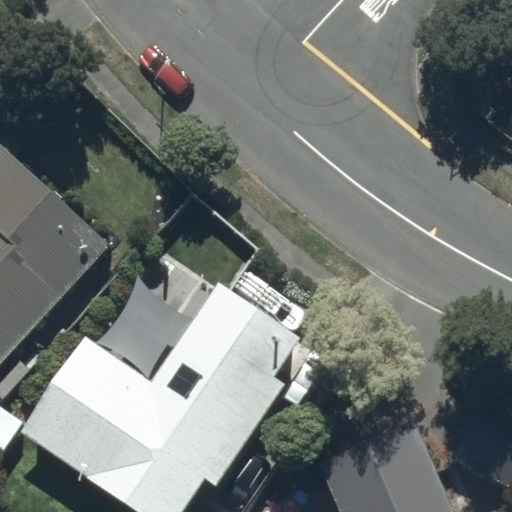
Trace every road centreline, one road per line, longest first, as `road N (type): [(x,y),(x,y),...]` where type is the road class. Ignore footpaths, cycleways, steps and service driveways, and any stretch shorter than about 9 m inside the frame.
road 1 (residential): [(511,282),(361,188),(254,97)]
road 2 (residential): [(254,97),(345,0)]
road 3 (residential): [(254,97),(169,0)]
